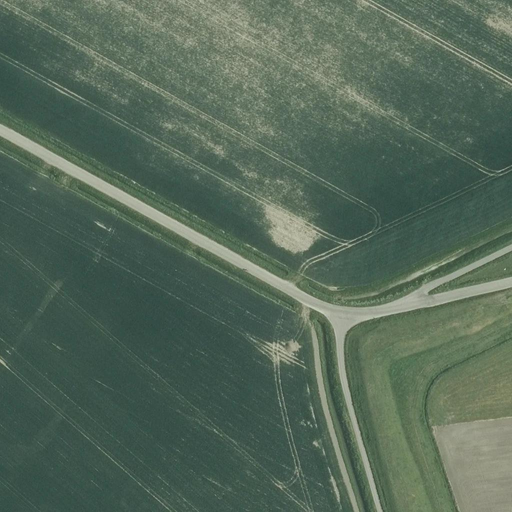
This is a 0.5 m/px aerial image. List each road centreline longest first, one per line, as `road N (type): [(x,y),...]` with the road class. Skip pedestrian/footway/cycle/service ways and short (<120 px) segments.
road 1 (unclassified): [(335,317),(0,132)]
road 2 (unclassified): [(379,511),(335,317)]
road 3 (unclassified): [(405,302),(511,246)]
